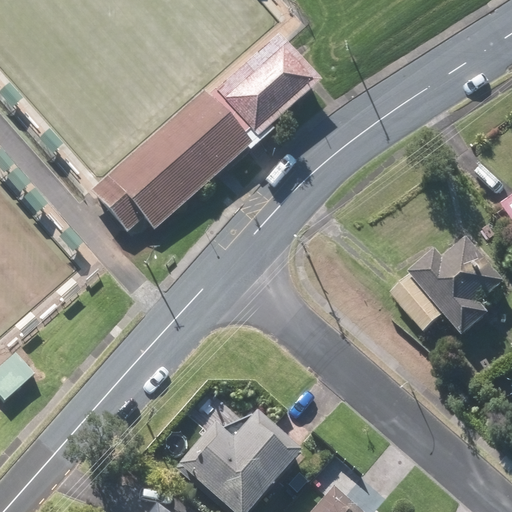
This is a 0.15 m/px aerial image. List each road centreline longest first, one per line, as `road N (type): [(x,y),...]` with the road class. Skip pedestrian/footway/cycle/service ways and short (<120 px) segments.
road 1 (residential): [(228,262),(508,511)]
road 2 (unclassified): [(228,262),(370,124),(511,34)]
road 3 (unclassified): [(5,511),(228,262)]
